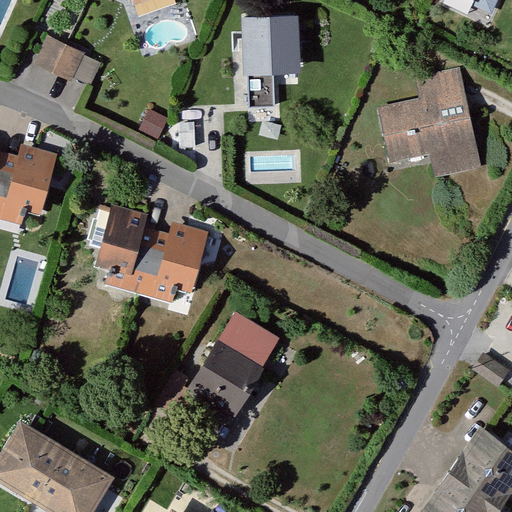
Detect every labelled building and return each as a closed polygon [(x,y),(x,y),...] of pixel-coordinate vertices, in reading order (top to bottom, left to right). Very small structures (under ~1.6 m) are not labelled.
[(306,69),(304,8),(244,11),(246,72),(306,69)] [(50,31),(38,57),(92,82),(104,55),(50,31)] [(491,164),(468,66),(429,75),(434,96),(388,107),(399,157),(438,148),(444,175),(491,164)] [(0,218),(21,225),(27,208),(42,213),(60,158),(23,146),(18,160),(0,154),(0,218)] [(193,299),(211,237),(112,209),(94,271),(193,299)] [(241,406),(289,337),(245,306),(197,375),(241,406)] [(487,348),(475,365),(500,381),(511,365),(487,348)] [(503,511),(511,500),(511,442),(477,418),(414,511),(416,511),(503,511)] [(95,511),(116,476),(20,420),(0,454),(0,481),(53,511),(95,511)]
